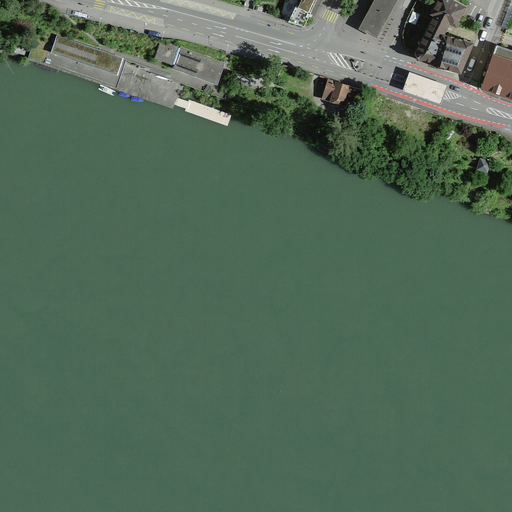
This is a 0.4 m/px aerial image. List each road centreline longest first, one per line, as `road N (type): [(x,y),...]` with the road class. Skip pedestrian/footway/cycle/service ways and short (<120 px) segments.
road 1 (secondary): [(312,52),(115,0)]
road 2 (primary): [(511,115),(377,70)]
